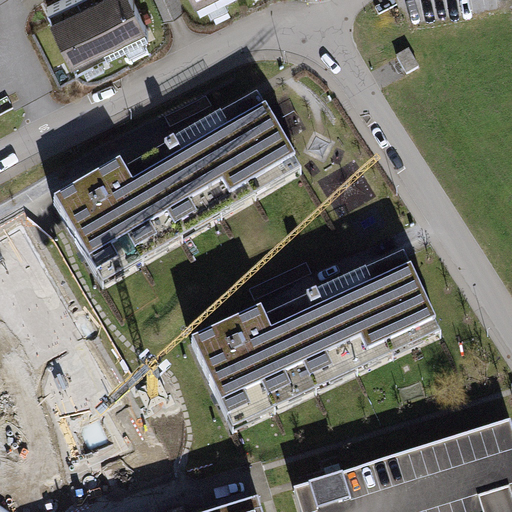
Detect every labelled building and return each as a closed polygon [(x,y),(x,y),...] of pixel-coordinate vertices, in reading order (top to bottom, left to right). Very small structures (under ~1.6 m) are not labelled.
[(128,0),(97,0),(51,23),(74,69),(145,33),(128,0)] [(217,0),(191,0),(196,10),(217,0)] [(419,68),(409,50),(396,58),(407,75),(419,68)] [(258,97),(141,164),(187,244),(304,177),(258,97)] [(141,164),(55,213),(101,293),(187,244),(141,164)] [(408,252),(281,309),(320,396),(447,339),(408,252)] [(281,309),(194,349),(233,435),(320,396),(281,309)] [(511,511),(511,428),(511,426),(296,493),(301,511),(511,511)]
